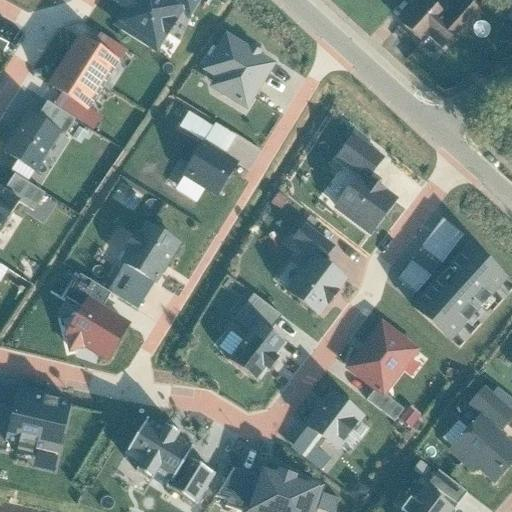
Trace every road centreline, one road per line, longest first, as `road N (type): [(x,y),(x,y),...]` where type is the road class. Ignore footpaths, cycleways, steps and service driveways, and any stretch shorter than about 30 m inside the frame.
road 1 (residential): [(462,143),(264,424),(123,387)]
road 2 (residential): [(252,184),(338,40)]
road 3 (residential): [(462,143),(338,40)]
road 4 (residential): [(123,387),(0,357)]
road 5 (residential): [(123,387),(192,283)]
